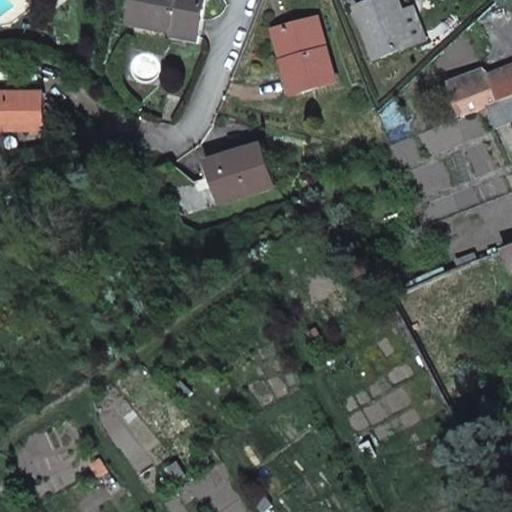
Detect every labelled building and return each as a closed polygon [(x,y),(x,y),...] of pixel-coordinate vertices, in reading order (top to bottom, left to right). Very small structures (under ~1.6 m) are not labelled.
[(140,0),(135,25),(200,38),(207,0),(140,0)] [(382,0),(359,10),(382,66),(419,51),(397,0),(382,0)] [(294,95),(337,82),(319,19),(284,29),(293,59),(284,62),(294,95)] [(484,70),(450,83),(463,117),(488,107),(511,96),(511,66),(491,75),(484,70)] [(511,96),(488,107),(497,129),(511,123),(511,96)] [(0,100),(0,138),(45,138),(44,100),(0,100)] [(219,204),(275,185),(263,145),(205,163),(219,204)] [(395,278),(380,284),(390,299),(402,294),(395,278)]
